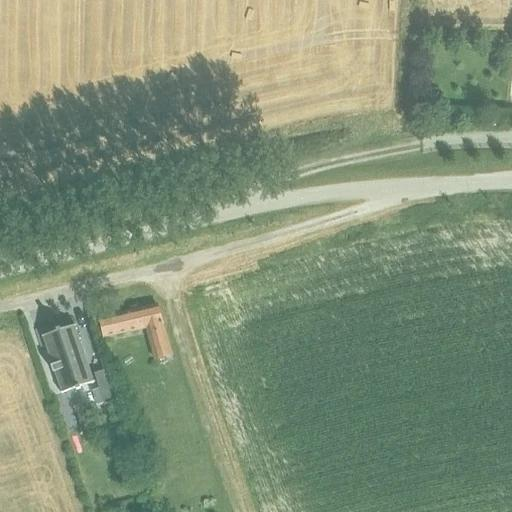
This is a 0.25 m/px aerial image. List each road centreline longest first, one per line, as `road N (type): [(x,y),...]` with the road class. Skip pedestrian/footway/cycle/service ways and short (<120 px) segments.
road 1 (unclassified): [(0,272),(263,204),(511,184)]
road 2 (track): [(163,267),(240,511)]
road 3 (track): [(420,144),(307,169),(258,187),(226,213)]
